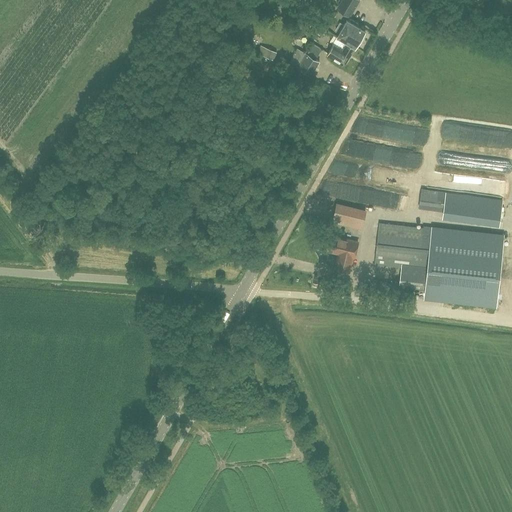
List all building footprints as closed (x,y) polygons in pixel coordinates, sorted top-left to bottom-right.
[(350,17),(353,12),(360,0),(359,0),(343,0),(338,9),(350,17)] [(337,37),(355,48),(365,31),(347,20),(344,26),(340,23),(336,30),(340,32),(337,37)] [(355,48),(337,37),(332,44),(333,45),(326,55),(343,65),(354,47),(355,48)] [(294,57),(300,49),(292,44),(286,52),(294,57)] [(319,61),(306,53),(297,68),(309,76),(319,61)] [(414,150),(408,153),(417,168),(423,165),(414,150)] [(484,204),(450,201),(449,209),(459,209),(459,214),(466,215),(465,223),(490,225),(491,205),(484,204)] [(337,204),(333,220),(362,227),(366,212),(337,204)] [(379,224),(375,263),(428,269),(433,227),(423,226),(423,229),(379,224)] [(358,242),(329,235),(326,250),(335,252),(339,253),(335,269),(348,272),(352,257),(354,257),(358,242)] [(396,280),(394,289),(425,293),(427,277),(401,274),(400,280),(396,280)] [(260,346),(251,349),(257,364),(265,361),(260,346)]
